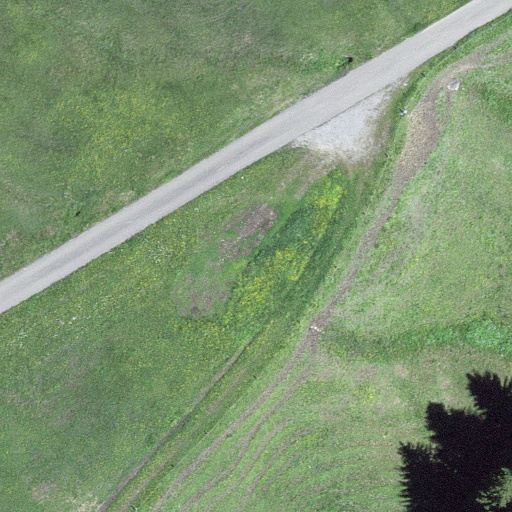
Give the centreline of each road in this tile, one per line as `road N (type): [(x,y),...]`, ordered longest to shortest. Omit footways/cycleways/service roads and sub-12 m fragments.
road 1 (track): [(0,297),(495,0)]
road 2 (track): [(347,92),(350,194),(330,234),(227,379),(109,511)]
